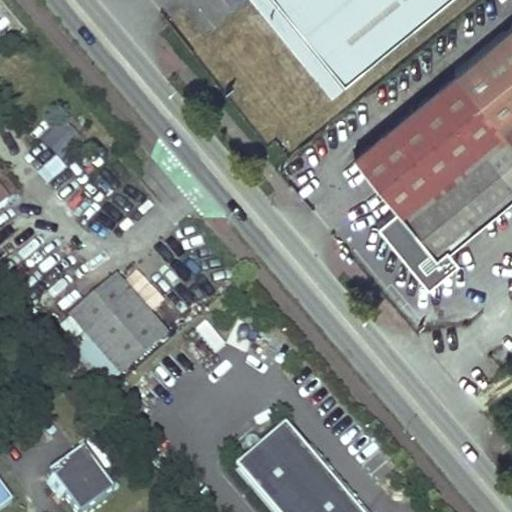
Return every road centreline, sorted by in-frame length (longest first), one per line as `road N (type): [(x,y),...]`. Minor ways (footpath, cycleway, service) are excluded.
road 1 (secondary): [(52,0),(488,511)]
road 2 (secondary): [(511,505),(86,0)]
